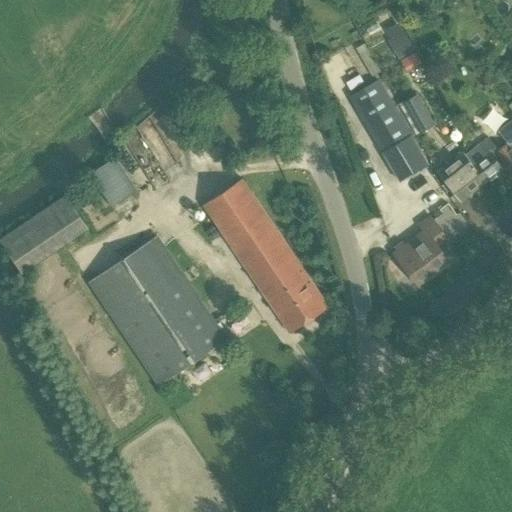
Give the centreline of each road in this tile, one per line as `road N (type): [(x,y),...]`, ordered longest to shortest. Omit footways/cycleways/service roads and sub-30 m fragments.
road 1 (unclassified): [(369,361),(343,232),(274,0)]
road 2 (unclassified): [(369,361),(421,358),(474,336),(511,282)]
road 3 (unclassified): [(323,511),(349,467),(369,361)]
